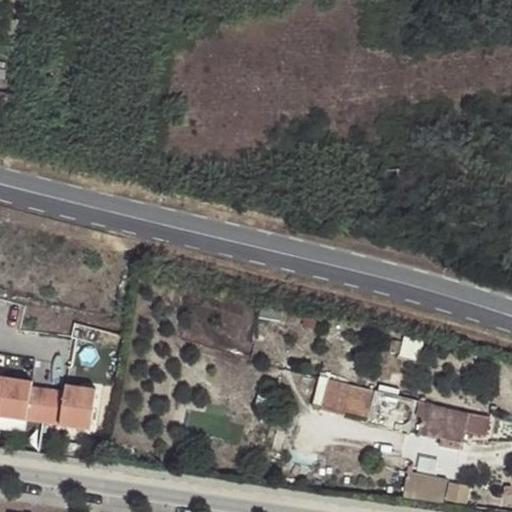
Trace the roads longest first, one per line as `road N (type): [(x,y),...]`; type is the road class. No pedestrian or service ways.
road 1 (primary): [(0,183),(511,316)]
road 2 (residential): [(283,511),(0,471)]
